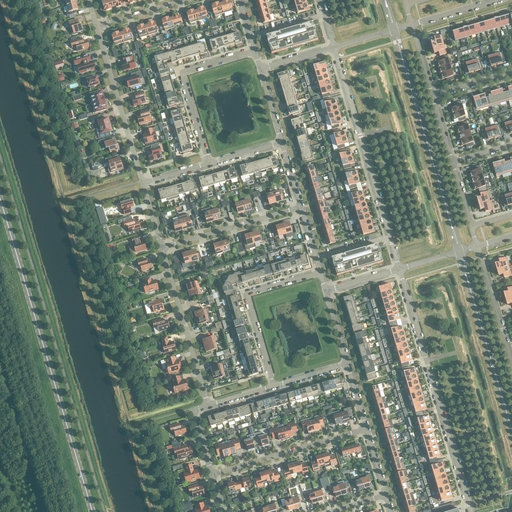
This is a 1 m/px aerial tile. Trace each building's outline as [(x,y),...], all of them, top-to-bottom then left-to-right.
[(113,8),(111,0),(110,0),(103,0),(102,1),(105,10),(106,10),(106,11),(111,9),(111,8),(113,7),(113,8)] [(221,4),(224,14),(232,11),(229,2),(228,1),(223,3),(223,4),(221,5),(221,4)] [(76,3),(66,6),(68,12),(66,13),(67,16),(76,13),(75,11),(78,10),(76,3)] [(221,5),(219,6),(218,4),(213,5),(213,7),(212,7),(215,16),(224,14),(221,4),(221,5)] [(257,6),(259,12),(268,9),(266,4),(257,6)] [(308,4),(296,7),(298,13),(309,10),(309,9),(308,10),(307,6),(307,7),(306,5),(308,4)] [(196,12),(198,19),(207,16),(205,9),(204,9),(203,8),(198,10),(198,11),(196,12)] [(259,12),(260,18),(270,15),(268,9),(259,12)] [(187,14),(189,21),(190,24),(199,21),(198,19),(196,12),(194,13),(193,11),(188,13),(188,14),(187,14)] [(262,24),(271,21),(270,15),(260,18),(262,24)] [(171,19),(173,26),(182,24),(180,17),(179,17),(178,16),(173,17),(173,19),(171,19)] [(68,22),(69,26),(70,28),(72,28),(73,30),(71,30),(73,35),(78,34),(78,32),(83,31),(81,25),(79,25),(77,19),(68,22)] [(171,19),(171,20),(169,20),(168,19),(163,20),(163,21),(162,22),(165,31),(174,28),(173,26),(171,19)] [(146,26),(149,36),(157,33),(155,24),(154,24),(153,23),(148,25),(148,26),(146,27),(146,26)] [(265,42),(267,41),(269,45),(271,54),(288,49),(285,41),(287,40),(288,45),(290,44),(289,40),(290,39),(293,48),(318,40),(315,32),(314,27),(313,23),(296,28),(296,27),(263,36),(265,42)] [(138,29),(137,29),(140,38),(149,36),(146,26),(146,27),(144,28),(143,26),(138,28),(138,29)] [(121,34),(124,43),(132,41),(130,31),(129,31),(128,30),(123,32),(124,33),(121,34)] [(458,31),(452,32),(455,41),(460,39),(458,31)] [(121,34),(119,35),(118,33),(113,35),(113,36),(112,36),(115,46),(124,43),(121,34)] [(235,45),(237,44),(237,45),(241,43),(242,43),(240,38),(242,37),(240,33),(239,33),(233,35),(235,44),(235,45)] [(235,44),(233,35),(227,36),(230,46),(235,44)] [(430,42),(432,48),(443,45),(441,39),(442,39),(441,35),(434,37),(435,41),(430,42)] [(230,46),(227,36),(221,38),(224,48),(224,47),(229,46),(230,46)] [(82,38),(76,40),(71,42),(72,48),(76,47),(78,52),(89,48),(87,40),(83,42),(82,38)] [(224,48),(221,38),(215,40),(218,49),(224,47),(224,48)] [(218,49),(215,40),(209,41),(209,42),(208,42),(210,49),(211,48),(212,51),(213,51),(218,50),(219,50),(218,49)] [(198,45),(200,54),(200,55),(201,55),(206,54),(206,53),(207,53),(206,50),(207,50),(205,43),(204,43),(198,45)] [(192,47),(195,56),(200,54),(198,45),(192,47)] [(434,54),(438,53),(439,56),(447,54),(445,50),(443,45),(432,48),(434,54)] [(195,57),(195,56),(192,47),(186,48),(189,58),(189,57),(194,56),(195,57)] [(189,58),(186,48),(180,50),(183,60),(184,60),(183,59),(189,58)] [(177,62),(178,62),(175,52),(174,49),(168,51),(169,53),(167,54),(169,61),(171,60),(172,63),(173,63),(177,62)] [(180,50),(175,52),(178,62),(178,61),(183,59),(183,60),(180,50)] [(505,63),(502,53),(493,55),(496,66),(499,65),(505,63)] [(167,54),(154,58),(163,62),(169,61),(167,54)] [(132,59),(131,55),(123,58),(124,62),(126,61),(126,63),(121,64),(123,71),(135,68),(133,60),(132,61),(132,59)] [(494,67),(496,66),(493,55),(485,58),(488,68),(494,67)] [(80,74),(96,69),(94,61),(90,63),(89,61),(90,60),(89,56),(73,60),(75,65),(78,64),(78,66),(77,66),(80,74)] [(438,68),(450,65),(450,64),(451,63),(451,62),(451,61),(450,61),(450,60),(449,60),(448,60),(447,56),(440,58),(441,61),(436,62),(436,63),(438,63),(439,66),(439,68),(438,68)] [(165,69),(163,62),(154,58),(158,71),(165,69)] [(480,59),(471,62),(474,72),(477,72),(483,70),(480,59)] [(56,69),(64,67),(62,61),(54,63),(56,69)] [(471,73),(474,72),(471,62),(462,64),(465,75),(471,73)] [(317,65),(313,66),(315,72),(327,69),(326,69),(326,67),(325,63),(317,65)] [(451,71),(450,65),(438,68),(438,69),(439,68),(440,72),(441,73),(440,74),(451,71)] [(166,70),(165,69),(158,71),(160,78),(170,75),(170,74),(169,70),(169,69),(166,70)] [(315,72),(316,78),(328,74),(327,75),(326,71),(325,69),(327,69),(315,72)] [(127,85),(128,88),(140,84),(139,80),(143,79),(140,71),(133,74),(134,78),(126,80),(126,81),(125,82),(126,85),(127,85)] [(291,77),(289,71),(287,72),(280,74),(277,75),(277,76),(279,80),(279,81),(280,81),(280,80),(289,78),(291,77)] [(454,80),(451,71),(440,74),(441,74),(442,77),(443,79),(441,80),(446,79),(447,82),(454,80)] [(328,75),(328,74),(316,78),(318,84),(330,80),(329,80),(328,77),(327,77),(327,75),(328,75)] [(93,78),(92,75),(84,77),(85,81),(86,80),(88,87),(90,87),(90,89),(94,88),(93,86),(99,84),(97,77),(93,78)] [(170,75),(160,78),(158,78),(160,84),(172,81),(172,80),(171,81),(170,75)] [(280,80),(280,81),(281,86),(291,83),(289,78),(280,80)] [(318,84),(320,89),(332,86),(330,86),(329,83),(329,81),(330,81),(330,80),(318,84)] [(172,81),(160,84),(162,90),(164,90),(164,89),(174,86),(173,86),(171,81),(172,81)] [(291,83),(281,86),(281,87),(282,86),(283,92),(292,89),(291,83)] [(164,89),(164,90),(165,95),(175,92),(173,87),(174,87),(174,86),(164,89)] [(332,86),(320,89),(322,95),(323,99),(330,96),(329,93),(333,92),(333,91),(332,92),(331,89),(330,87),(332,86)] [(292,89),(283,92),(285,98),(284,98),(294,95),(296,95),(295,88),(292,89)] [(496,92),(500,104),(508,101),(505,89),(504,89),(496,91),(496,92)] [(90,105),(103,101),(102,97),(103,97),(102,91),(90,95),(88,96),(89,100),(91,99),(92,104),(90,104),(90,105)] [(487,94),(491,106),(500,104),(496,92),(496,91),(487,94)] [(136,98),(132,99),(134,107),(145,103),(144,98),(145,98),(143,92),(135,94),(136,98)] [(175,92),(165,95),(167,101),(176,98),(175,93),(175,92)] [(479,97),(482,109),(491,106),(487,94),(479,96),(479,97)] [(294,95),(284,98),(285,98),(286,103),(286,104),(296,101),(294,95)] [(473,100),(470,100),(474,114),(478,113),(477,111),(482,109),(479,97),(479,96),(473,98),(473,100)] [(176,98),(167,101),(165,101),(167,108),(169,107),(170,108),(176,106),(176,105),(179,104),(179,103),(178,99),(177,99),(177,98),(176,98)] [(324,103),(326,109),(338,106),(337,105),(336,106),(335,103),(334,101),(336,100),(331,101),(330,98),(323,100),(324,103)] [(90,105),(92,104),(94,109),(91,109),(93,113),(95,113),(107,110),(105,104),(104,104),(103,101),(90,105)] [(297,106),(296,101),(286,104),(287,104),(288,109),(297,106)] [(451,114),(452,114),(463,111),(461,102),(453,104),(454,107),(450,108),(450,109),(451,109),(452,112),(453,114),(451,114)] [(299,112),(297,107),(297,106),(288,109),(287,109),(288,110),(287,110),(289,114),(289,115),(292,115),(293,116),(299,114),(299,113),(299,112)] [(338,112),(337,108),(336,107),(338,106),(326,109),(327,115),(339,112),(339,111),(338,112)] [(171,113),(172,119),(182,116),(182,115),(181,111),(181,110),(178,111),(177,109),(170,111),(171,112),(171,113)] [(150,122),(149,117),(150,116),(148,110),(140,112),(141,116),(137,117),(139,125),(150,122)] [(466,120),(463,111),(452,114),(452,115),(453,114),(454,118),(455,119),(453,120),(458,119),(459,122),(466,120)] [(339,112),(327,115),(329,121),(341,117),(340,117),(339,114),(338,114),(338,112),(339,112)] [(98,129),(110,125),(108,118),(102,120),(100,116),(91,119),(92,123),(96,122),(98,129)] [(183,121),(182,116),(172,119),(174,124),(184,121),(183,121)] [(303,124),(301,118),(300,117),(294,119),(294,120),(291,121),(291,122),(292,126),(293,127),(303,124)] [(341,117),(329,121),(331,127),(332,130),(339,128),(338,125),(343,123),(342,123),(341,123),(340,120),(340,118),(341,118),(341,117)] [(174,124),(176,130),(186,127),(185,127),(183,122),(184,122),(184,121),(174,124)] [(459,124),(460,127),(456,129),(457,129),(458,132),(459,134),(457,134),(457,135),(469,131),(467,122),(459,124)] [(304,130),(303,124),(293,127),(295,133),(294,133),(304,130)] [(110,125),(98,129),(99,134),(99,135),(100,139),(110,136),(109,132),(112,131),(111,129),(112,128),(111,125),(110,125)] [(502,136),(499,126),(490,128),(494,139),(502,136)] [(146,135),(143,136),(145,144),(157,140),(155,133),(159,132),(157,127),(145,131),(146,135)] [(186,127),(176,130),(173,131),(175,137),(177,136),(187,133),(185,128),(186,127)] [(494,139),(490,128),(482,131),(485,141),(491,140),(491,139),(494,139)] [(304,130),(294,133),(295,133),(297,138),(296,139),(306,136),(308,135),(307,129),(304,130)] [(333,135),(335,141),(347,137),(345,137),(344,134),(344,132),(345,132),(345,131),(341,133),(340,129),(332,132),(333,135)] [(471,137),(469,131),(457,135),(458,135),(459,134),(460,138),(460,140),(459,140),(471,137)] [(187,133),(177,136),(179,142),(189,139),(189,138),(188,139),(187,133)] [(308,135),(306,136),(296,139),(297,139),(298,144),(308,142),(310,141),(308,135)] [(347,137),(335,141),(337,147),(338,150),(345,148),(344,144),(348,143),(347,143),(346,140),(345,138),(347,137)] [(471,137),(459,140),(459,141),(460,140),(461,144),(462,144),(462,145),(461,146),(465,145),(466,148),(474,146),(471,137)] [(105,139),(98,141),(98,142),(100,149),(105,147),(106,149),(108,148),(110,153),(116,151),(116,153),(120,151),(118,145),(116,146),(114,140),(106,143),(105,139)] [(189,139),(179,142),(181,147),(190,145),(190,144),(188,139),(189,139)] [(308,142),(298,144),(298,145),(300,150),(299,150),(309,147),(308,142)] [(181,147),(178,148),(180,154),(183,153),(183,155),(188,153),(187,152),(193,150),(192,149),(191,145),(191,144),(190,144),(190,145),(181,147)] [(151,149),(152,153),(148,154),(150,161),(160,159),(159,154),(161,153),(159,147),(151,149)] [(300,150),(302,156),(311,153),(309,147),(299,150),(300,151),(300,150)] [(339,155),(341,161),(353,157),(351,157),(350,154),(350,152),(351,152),(351,151),(346,152),(345,149),(338,151),(339,155)] [(302,156),(301,156),(301,157),(302,161),(303,162),(306,161),(306,163),(313,161),(313,159),(311,153),(302,156)] [(271,168),(272,171),(278,169),(277,166),(279,166),(278,161),(276,162),(275,156),(274,157),(273,157),(269,158),(272,168),(271,168)] [(113,157),(105,159),(106,163),(109,162),(111,168),(108,169),(109,174),(124,169),(122,163),(120,164),(120,162),(119,159),(114,160),(113,157)] [(353,157),(341,161),(343,167),(343,166),(344,170),(351,168),(350,164),(354,163),(353,163),(352,160),(351,158),(353,157)] [(263,160),(266,170),(271,168),(272,168),(269,158),(268,158),(269,159),(263,160)] [(258,162),(257,162),(260,172),(261,174),(267,172),(266,170),(263,160),(263,161),(258,162)] [(502,175),(510,173),(507,161),(507,160),(498,163),(502,175)] [(252,164),(252,163),(251,163),(252,164),(254,173),(255,176),(261,174),(260,172),(257,162),(252,164)] [(251,164),(246,166),(246,165),(249,175),(254,173),(252,164),(251,163),(251,164)] [(496,177),(502,175),(498,163),(492,164),(496,177)] [(249,175),(246,165),(245,165),(241,166),(240,167),(241,170),(239,170),(241,177),(243,176),(243,177),(249,175)] [(305,168),(307,174),(315,172),(317,171),(315,165),(306,168),(305,168)] [(482,175),(480,167),(479,166),(472,168),(473,171),(469,172),(469,173),(470,173),(471,176),(472,178),(470,178),(482,175)] [(228,170),(231,180),(237,178),(238,178),(236,171),(235,172),(234,168),(233,169),(229,170),(228,170)] [(358,177),(357,177),(356,174),(355,172),(357,172),(357,171),(352,172),(351,169),(344,171),(345,175),(347,181),(359,177),(358,177)] [(225,182),(231,180),(228,170),(228,171),(223,173),(222,172),(225,182)] [(319,177),(317,171),(315,172),(307,174),(308,180),(316,178),(319,177)] [(219,184),(225,182),(222,172),(222,173),(217,174),(216,174),(219,184)] [(214,185),(219,184),(216,174),(211,176),(211,175),(214,185)] [(208,187),(214,185),(211,175),(210,175),(211,176),(205,178),(205,177),(208,187)] [(472,184),(484,181),(482,175),(470,178),(470,179),(472,178),(473,182),(473,183),(472,184)] [(202,189),(208,187),(205,177),(204,177),(200,178),(199,179),(200,182),(198,182),(200,189),(202,188),(202,189)] [(357,187),(356,184),(360,183),(360,182),(359,183),(358,179),(358,180),(357,178),(359,177),(347,181),(348,186),(349,186),(349,190),(357,187)] [(318,183),(316,178),(308,180),(310,186),(318,183)] [(196,190),(197,190),(196,183),(194,184),(193,180),(192,181),(188,182),(187,182),(190,192),(191,195),(197,193),(196,190)] [(475,189),(474,190),(478,189),(479,192),(487,190),(484,181),(472,184),(473,184),(474,187),(475,187),(475,189)] [(182,184),(184,194),(190,192),(187,182),(187,183),(182,184)] [(320,189),(318,183),(310,186),(312,191),(320,189)] [(176,186),(179,196),(184,194),(182,184),(181,184),(181,185),(176,186)] [(170,188),(170,187),(174,200),(180,198),(179,196),(176,186),(170,188)] [(174,200),(170,187),(170,188),(165,190),(164,189),(167,199),(168,201),(174,200)] [(167,199),(164,189),(163,189),(159,190),(158,191),(159,194),(158,194),(160,201),(161,200),(161,201),(167,199)] [(313,197),(321,195),(324,194),(324,193),(321,193),(320,189),(312,191),(313,197)] [(361,192),(363,192),(363,191),(358,192),(357,189),(350,191),(353,201),(364,197),(363,197),(362,194),(361,192)] [(265,203),(266,203),(266,202),(268,202),(269,204),(270,204),(270,203),(276,202),(273,193),(272,190),(269,190),(270,194),(268,195),(263,196),(265,203)] [(273,193),(276,202),(281,200),(281,201),(282,200),(282,198),(284,197),(285,197),(283,190),(278,192),(274,193),(273,193)] [(476,198),(478,204),(489,201),(487,196),(488,195),(487,192),(480,194),(481,197),(476,198)] [(315,203),(316,203),(325,200),(324,194),(321,195),(313,197),(315,203)] [(511,205),(511,201),(510,194),(501,197),(504,207),(510,206),(511,205)] [(366,203),(365,203),(364,200),(363,198),(364,197),(353,201),(354,206),(366,203)] [(123,202),(120,202),(122,210),(123,210),(125,215),(132,213),(130,208),(134,207),(131,199),(127,200),(127,199),(126,199),(125,199),(124,199),(123,200),(123,201),(123,202)] [(243,202),(242,202),(244,211),(249,210),(251,209),(249,201),(249,200),(247,201),(243,202)] [(326,201),(323,202),(317,204),(315,205),(317,210),(325,208),(328,207),(326,201)] [(489,201),(478,204),(480,210),(484,209),(485,212),(493,210),(491,207),(489,201)] [(237,211),(238,213),(237,213),(238,213),(239,213),(244,211),(242,202),(241,203),(237,204),(232,205),(234,212),(235,212),(234,212),(237,211)] [(366,203),(354,206),(356,212),(368,209),(368,208),(366,209),(365,205),(365,204),(366,203)] [(328,207),(325,208),(317,210),(319,216),(327,214),(329,213),(328,207)] [(220,209),(217,210),(216,210),(211,211),(211,212),(213,220),(218,219),(220,218),(219,216),(222,215),(222,216),(220,209)] [(368,209),(356,212),(358,218),(369,214),(368,214),(367,211),(366,209),(368,209)] [(206,213),(201,214),(203,221),(206,220),(206,222),(208,222),(213,220),(211,212),(210,212),(206,213)] [(188,214),(178,217),(182,229),(187,228),(190,227),(192,227),(192,226),(189,218),(188,214)] [(327,214),(319,216),(321,222),(329,220),(327,214)] [(369,214),(358,218),(359,224),(371,220),(370,220),(369,217),(368,215),(369,215),(369,214)] [(105,215),(99,217),(101,225),(107,223),(105,215)] [(170,224),(172,230),(175,229),(175,231),(177,231),(182,229),(178,217),(179,221),(174,222),(170,224)] [(127,218),(123,220),(123,222),(124,223),(125,229),(128,228),(130,233),(140,229),(138,222),(134,223),(133,220),(128,221),(127,218)] [(330,225),(329,220),(321,222),(322,228),(330,225)] [(371,220),(359,224),(361,229),(373,226),(371,226),(371,223),(370,223),(370,221),(371,220)] [(292,233),(289,224),(288,224),(288,225),(283,226),(285,235),(286,234),(290,233),(292,233)] [(322,228),(324,233),(332,231),(330,225),(322,228)] [(284,235),(285,235),(283,226),(278,228),(278,227),(276,228),(277,230),(274,231),(276,237),(280,236),(284,235)] [(372,228),(371,227),(373,226),(361,229),(363,235),(375,232),(374,231),(373,232),(372,228)] [(334,237),(332,231),(324,233),(326,239),(334,237)] [(255,248),(254,244),(255,244),(259,242),(264,241),(262,234),(261,234),(261,235),(259,236),(258,234),(258,233),(257,234),(251,235),(255,248)] [(246,250),(255,248),(251,235),(246,237),(245,237),(245,238),(245,240),(243,240),(242,240),(246,250)] [(146,250),(144,242),(141,243),(140,241),(141,241),(140,236),(132,239),(133,243),(134,245),(133,245),(136,253),(146,250)] [(335,243),(334,237),(326,239),(327,245),(329,245),(335,243)] [(225,243),(220,244),(223,253),(224,253),(228,251),(228,252),(229,251),(227,242),(225,243)] [(212,249),(211,249),(213,256),(218,255),(218,254),(222,253),(223,253),(220,244),(215,246),(213,246),(214,247),(214,249),(212,249)] [(378,245),(361,250),(361,249),(328,258),(330,264),(333,263),(334,267),(337,276),(353,271),(350,263),(352,262),(353,267),(355,266),(354,262),(355,261),(358,270),(383,262),(380,251),(378,245)] [(195,265),(195,262),(194,261),(197,261),(201,259),(199,253),(197,254),(196,252),(189,254),(193,266),(195,265)] [(189,254),(182,256),(183,258),(180,259),(180,258),(182,265),(189,263),(190,267),(193,266),(189,254)] [(306,255),(300,257),(303,268),(309,266),(306,255)] [(297,268),(302,266),(303,268),(300,257),(294,259),(297,268)] [(496,264),(497,270),(509,267),(509,266),(508,266),(507,261),(506,257),(499,260),(500,263),(496,264)] [(146,259),(137,261),(139,268),(141,268),(142,272),(152,269),(150,261),(147,262),(146,259)] [(294,259),(288,260),(291,269),(297,268),(294,259)] [(276,262),(280,274),(280,273),(285,271),(282,260),(276,262)] [(285,271),(291,269),(288,260),(283,262),(282,260),(285,271)] [(276,262),(277,264),(271,265),(274,276),(280,274),(276,262)] [(272,277),(269,266),(263,268),(266,278),(272,277)] [(509,267),(497,270),(499,275),(499,276),(503,275),(504,278),(511,276),(511,272),(510,272),(509,267)] [(254,280),(260,279),(257,268),(251,269),(254,280)] [(257,268),(260,279),(266,277),(266,278),(263,268),(258,269),(257,268)] [(251,269),(245,271),(248,282),(254,280),(251,269)] [(245,271),(239,273),(243,285),(243,284),(248,282),(245,271)] [(234,274),(237,287),(243,285),(239,273),(234,274)] [(229,277),(225,283),(232,286),(236,284),(237,287),(234,274),(234,275),(229,277)] [(145,288),(147,293),(150,292),(150,293),(154,292),(154,291),(158,290),(157,286),(158,286),(157,284),(156,284),(155,280),(151,282),(150,278),(143,280),(144,284),(143,284),(144,288),(145,288)] [(197,282),(186,285),(186,286),(187,286),(188,291),(199,288),(197,282)] [(225,283),(222,288),(224,294),(235,290),(233,291),(232,286),(225,283)] [(378,288),(380,294),(392,290),(390,284),(382,286),(382,287),(378,288)] [(199,288),(188,291),(190,297),(201,294),(199,288)] [(237,296),(235,290),(224,294),(225,294),(226,299),(225,299),(225,300),(237,296)] [(380,294),(382,300),(394,296),(393,296),(392,296),(391,293),(391,291),(392,291),(392,290),(380,294)] [(225,300),(226,306),(237,302),(236,297),(237,296),(225,300)] [(342,299),(343,305),(354,301),(352,296),(342,299)] [(394,296),(382,300),(384,305),(395,302),(394,302),(393,299),(392,297),(394,296)] [(155,297),(147,299),(143,300),(145,305),(148,304),(150,310),(152,312),(154,312),(154,313),(164,310),(161,299),(156,301),(155,297)] [(346,310),(356,307),(354,301),(343,305),(345,305),(346,310)] [(237,302),(226,306),(228,305),(230,311),(239,308),(237,302)] [(384,305),(385,311),(397,308),(397,307),(396,308),(395,304),(394,304),(394,303),(395,302),(384,305)] [(346,310),(348,316),(357,313),(356,307),(346,310)] [(230,317),(241,314),(239,308),(230,311),(231,316),(230,317)] [(399,313),(397,314),(396,310),(396,308),(397,308),(385,311),(387,317),(399,313)] [(196,319),(207,316),(205,310),(194,313),(195,313),(196,319)] [(359,319),(357,313),(348,316),(350,321),(359,319)] [(389,323),(390,326),(397,324),(396,321),(400,319),(399,319),(398,316),(397,314),(399,314),(399,313),(387,317),(389,323)] [(230,317),(232,323),(244,319),(242,319),(241,314),(230,317)] [(198,325),(208,322),(209,324),(212,323),(209,315),(207,316),(196,319),(198,325)] [(164,322),(163,319),(152,322),(154,328),(157,327),(159,332),(170,329),(167,321),(164,322)] [(246,325),(244,319),(232,323),(233,322),(235,328),(246,325)] [(350,327),(350,328),(363,324),(361,324),(359,319),(350,321),(352,327),(350,327)] [(364,330),(363,324),(350,328),(352,334),(364,330)] [(398,327),(397,324),(390,326),(391,329),(392,335),(404,332),(404,331),(403,332),(402,328),(402,329),(401,327),(402,326),(398,327)] [(246,327),(234,331),(236,337),(248,333),(246,327)] [(353,336),(354,341),(367,338),(365,332),(353,336)] [(403,333),(404,332),(392,335),(394,341),(406,338),(406,337),(404,338),(403,334),(403,333)] [(237,342),(248,339),(247,334),(248,333),(236,337),(237,336),(239,342),(237,342)] [(158,339),(159,343),(160,346),(162,346),(165,353),(176,350),(173,342),(168,344),(166,337),(158,339)] [(213,337),(207,339),(203,340),(203,341),(205,346),(215,343),(213,337)] [(365,339),(367,338),(354,341),(356,347),(367,344),(365,339)] [(406,338),(394,341),(396,347),(407,343),(406,343),(405,340),(404,338),(406,338)] [(237,342),(239,348),(250,345),(248,339),(237,342)] [(215,343),(205,346),(206,352),(217,349),(215,343)] [(396,347),(397,353),(409,349),(408,349),(407,346),(406,344),(408,344),(407,343),(396,347)] [(357,347),(359,353),(370,349),(368,344),(367,344),(356,347),(357,347)] [(241,348),(242,353),(252,351),(250,345),(239,348),(241,348)] [(359,353),(361,358),(370,356),(368,350),(370,350),(370,349),(359,353)] [(409,349),(397,353),(399,358),(411,355),(410,355),(409,352),(408,352),(408,350),(409,349)] [(253,356),(252,351),(242,353),(244,359),(255,356),(253,356)] [(401,364),(402,367),(409,365),(408,362),(413,361),(412,360),(411,361),(410,357),(409,356),(411,355),(399,358),(401,364)] [(244,359),(246,365),(256,362),(255,356),(244,359)] [(361,358),(362,364),(372,361),(370,356),(361,358)] [(166,360),(161,362),(162,365),(166,364),(167,369),(166,369),(167,374),(169,373),(169,374),(176,372),(176,373),(181,372),(179,368),(181,367),(179,360),(176,361),(175,357),(166,360)] [(363,370),(373,367),(372,361),(362,364),(364,370),(363,370)] [(246,365),(247,370),(247,371),(258,368),(256,362),(246,365)] [(221,365),(215,366),(211,368),(213,374),(223,371),(221,365)] [(363,370),(364,376),(375,373),(373,367),(363,370)] [(403,372),(405,378),(417,375),(417,374),(415,375),(414,371),(414,370),(415,369),(410,370),(410,367),(402,369),(403,372)] [(247,371),(247,370),(246,371),(247,377),(259,374),(257,368),(258,368),(247,371)] [(223,371),(213,374),(214,379),(214,380),(224,377),(224,379),(229,378),(228,374),(227,370),(223,371)] [(375,373),(364,376),(366,382),(377,379),(375,373)] [(417,375),(405,378),(407,384),(418,380),(417,380),(416,377),(415,375),(417,375)] [(188,391),(185,380),(181,381),(180,377),(172,379),(173,383),(172,384),(175,395),(188,391)] [(343,388),(344,391),(348,390),(346,383),(341,384),(339,378),(333,380),(336,390),(343,388)] [(327,380),(327,381),(330,391),(336,390),(333,380),(328,382),(327,380)] [(418,380),(407,384),(408,390),(420,386),(419,386),(418,383),(417,383),(417,381),(418,381),(418,380)] [(330,391),(327,381),(321,382),(325,393),(330,391)] [(316,384),(319,396),(320,396),(319,395),(325,393),(321,382),(316,384)] [(316,385),(310,387),(314,398),(319,396),(316,384),(316,385)] [(373,387),(370,389),(371,395),(379,392),(378,386),(377,386),(376,385),(373,386),(373,387)] [(410,395),(422,392),(420,392),(419,389),(419,387),(420,386),(408,390),(410,395)] [(314,398),(310,387),(305,389),(307,398),(313,396),(313,398),(314,398)] [(305,389),(299,390),(302,400),(307,398),(305,389)] [(293,391),(296,401),(302,400),(299,390),(293,392),(293,391)] [(287,392),(290,403),(296,401),(293,391),(287,392)] [(371,395),(373,400),(381,398),(379,392),(371,395)] [(421,394),(420,393),(422,392),(410,395),(412,401),(423,398),(423,397),(422,398),(421,394)] [(279,395),(282,406),(288,404),(285,393),(279,395)] [(279,395),(279,396),(273,398),(276,407),(282,406),(279,395)] [(384,397),(381,398),(373,400),(375,406),(383,404),(386,403),(384,397)] [(268,400),(270,409),(276,407),(273,398),(268,400)] [(412,401),(413,407),(425,403),(424,403),(423,400),(422,398),(423,398),(412,401)] [(262,401),(265,411),(270,409),(268,400),(262,401)] [(256,402),(259,412),(265,411),(262,401),(256,403),(256,401),(256,402)] [(256,402),(250,403),(253,414),(259,412),(256,402)] [(425,404),(425,403),(413,407),(415,413),(416,416),(423,414),(422,411),(427,409),(425,409),(424,406),(424,404),(425,404)] [(248,404),(242,406),(245,416),(251,415),(248,404)] [(375,406),(376,412),(384,409),(383,404),(375,406)] [(236,407),(239,418),(245,416),(242,406),(236,407)] [(236,409),(231,410),(234,421),(234,420),(239,418),(236,407),(236,409)] [(340,414),(343,425),(347,423),(347,422),(349,421),(348,416),(352,414),(350,408),(343,410),(344,413),(340,414)] [(384,409),(376,412),(378,418),(386,415),(384,409)] [(231,410),(225,412),(228,423),(234,421),(231,410)] [(334,420),(336,425),(338,425),(339,426),(343,425),(340,414),(339,411),(335,412),(328,414),(330,420),(330,421),(334,420)] [(222,423),(228,421),(228,423),(225,412),(219,414),(223,425),(222,423)] [(207,416),(210,427),(216,425),(217,427),(213,414),(207,416)] [(213,414),(217,427),(223,425),(219,414),(214,415),(213,414)] [(315,421),(312,422),(315,432),(321,430),(320,427),(324,426),(323,424),(327,423),(327,421),(325,415),(325,414),(314,417),(315,421)] [(424,417),(423,414),(416,416),(417,419),(419,425),(430,422),(430,421),(429,422),(428,418),(427,417),(429,416),(424,417)] [(388,421),(386,415),(378,418),(380,423),(388,421)] [(303,428),(306,427),(308,433),(315,432),(312,422),(308,423),(307,419),(301,421),(303,428)] [(388,421),(380,423),(382,429),(389,427),(393,426),(391,420),(388,421)] [(419,425),(420,431),(432,427),(431,427),(430,424),(429,422),(431,422),(430,422),(419,425)] [(283,429),(286,440),(290,439),(290,437),(293,437),(292,433),(297,432),(295,423),(287,425),(288,428),(283,429)] [(180,427),(179,424),(169,426),(171,433),(174,432),(176,437),(186,433),(184,426),(180,427)] [(278,428),(270,430),(273,439),(278,437),(279,441),(282,440),(283,441),(286,440),(283,429),(282,426),(277,427),(278,428)] [(432,428),(432,427),(420,431),(422,437),(434,433),(433,433),(432,430),(431,430),(431,428),(432,428)] [(382,431),(384,437),(392,435),(390,429),(382,431)] [(257,445),(261,443),(262,447),(269,445),(267,440),(268,440),(267,435),(263,436),(262,432),(254,434),(257,445)] [(422,437),(424,442),(436,439),(435,439),(434,439),(433,436),(432,434),(434,433),(422,437)] [(248,440),(244,441),(246,447),(247,447),(248,451),(254,449),(253,446),(257,445),(254,434),(247,436),(248,440)] [(386,443),(394,441),(397,440),(395,434),(392,435),(384,437),(386,443)] [(226,442),(230,455),(232,454),(232,456),(236,455),(235,450),(236,449),(236,450),(240,449),(237,439),(232,441),(226,442)] [(436,439),(424,442),(425,448),(437,445),(437,444),(436,445),(435,441),(434,440),(436,439)] [(386,443),(387,449),(395,446),(394,441),(386,443)] [(215,446),(218,455),(221,454),(223,453),(224,458),(228,457),(228,456),(230,455),(226,442),(221,445),(220,444),(215,446)] [(350,447),(352,454),(356,453),(357,456),(361,455),(362,457),(366,456),(363,446),(360,447),(359,444),(351,447),(350,447)] [(437,445),(425,448),(427,454),(439,450),(438,451),(437,447),(436,447),(436,445),(437,445)] [(177,455),(178,460),(182,459),(183,459),(184,460),(186,459),(186,458),(193,456),(191,448),(187,449),(186,446),(174,449),(175,456),(177,455)] [(387,449),(389,455),(397,452),(395,446),(387,449)] [(341,465),(346,464),(344,459),(348,458),(347,455),(352,454),(350,447),(349,448),(340,450),(341,453),(338,454),(341,465)] [(441,456),(439,456),(438,453),(438,451),(439,451),(439,450),(427,454),(429,460),(430,463),(437,461),(436,458),(441,456)] [(399,458),(397,452),(389,455),(391,460),(399,458)] [(322,456),(325,466),(325,468),(337,465),(334,455),(329,457),(328,453),(324,454),(324,455),(322,456)] [(318,455),(315,456),(316,460),(310,462),(313,472),(321,469),(320,468),(325,466),(322,456),(319,456),(318,455)] [(392,466),(400,464),(399,458),(391,460),(392,466)] [(296,462),(296,463),(294,464),(296,473),(302,472),(303,474),(308,473),(305,464),(300,465),(300,462),(299,462),(298,461),(296,462)] [(438,464),(437,461),(430,463),(431,466),(433,472),(444,469),(444,468),(443,469),(442,465),(442,466),(441,464),(443,463),(438,464)] [(296,473),(294,464),(291,465),(291,464),(290,463),(288,464),(288,465),(288,466),(287,466),(288,469),(283,470),(286,479),(291,478),(291,475),(296,473)] [(400,464),(392,466),(394,472),(406,469),(404,463),(400,464)] [(187,473),(184,474),(185,479),(184,480),(185,481),(186,481),(186,482),(192,480),(193,481),(195,480),(196,479),(199,478),(197,470),(193,472),(191,465),(185,467),(187,473)] [(444,469),(433,472),(434,478),(446,475),(446,474),(445,475),(444,471),(443,471),(443,470),(444,469)] [(265,471),(268,482),(269,484),(280,481),(278,472),(272,473),(271,470),(269,471),(269,470),(268,470),(265,471)] [(268,482),(265,471),(262,472),(261,473),(262,473),(259,474),(260,477),(255,478),(258,488),(264,486),(263,483),(268,482)] [(406,471),(403,472),(395,474),(397,480),(405,478),(408,477),(406,471)] [(367,475),(368,475),(361,477),(364,489),(370,487),(369,486),(371,485),(369,481),(373,480),(371,474),(367,475)] [(434,478),(436,484),(448,480),(446,480),(445,477),(445,475),(446,475),(434,478)] [(359,490),(364,489),(361,477),(355,479),(354,476),(350,477),(353,486),(356,485),(357,489),(359,489),(359,490)] [(238,483),(240,489),(244,488),(244,489),(250,487),(249,481),(250,481),(248,477),(245,478),(245,479),(242,480),(242,481),(238,483)] [(397,480),(398,486),(406,483),(405,478),(397,480)] [(436,484),(438,489),(449,486),(448,486),(447,483),(446,481),(448,481),(448,480),(436,484)] [(337,483),(338,486),(341,496),(346,494),(346,493),(347,492),(346,488),(349,487),(347,481),(344,482),(344,481),(337,483)] [(398,486),(400,492),(408,489),(411,488),(409,483),(410,483),(409,482),(406,483),(398,486)] [(238,483),(234,484),(233,483),(230,484),(230,483),(226,484),(227,487),(228,487),(230,493),(231,493),(232,494),(234,493),(234,492),(235,491),(236,493),(240,491),(240,489),(238,483)] [(192,493),(194,498),(204,495),(202,487),(198,488),(197,485),(188,487),(190,494),(192,493)] [(336,497),(341,496),(338,486),(332,488),(331,486),(328,487),(330,493),(333,492),(334,496),(335,496),(336,497)] [(449,486),(438,489),(439,495),(451,492),(450,492),(449,489),(448,487),(449,486)] [(314,491),(318,503),(323,501),(322,499),(324,499),(323,495),(326,494),(324,488),(321,489),(321,491),(315,493),(314,491)] [(408,489),(400,492),(402,497),(410,495),(408,489)] [(312,504),(318,503),(314,491),(308,493),(304,494),(306,500),(309,499),(310,503),(312,503),(312,504)] [(451,492),(439,495),(441,501),(453,498),(453,497),(451,498),(450,494),(450,493),(451,492)] [(413,494),(410,495),(402,497),(403,503),(414,500),(413,494)] [(298,498),(291,500),(294,510),(300,508),(299,506),(300,506),(299,502),(302,501),(301,495),(297,496),(298,498)] [(289,511),(294,510),(291,500),(285,502),(284,500),(281,501),(283,507),(286,506),(287,510),(288,509),(289,511)] [(405,509),(413,506),(416,506),(414,500),(403,503),(405,509)] [(268,507),(269,511),(276,511),(276,509),(279,508),(277,502),(274,503),(274,505),(268,507)] [(195,511),(211,511),(210,509),(209,509),(208,506),(204,507),(203,503),(195,506),(196,509),(195,510),(195,511)] [(454,503),(432,509),(432,511),(435,511),(455,506),(454,503)]
